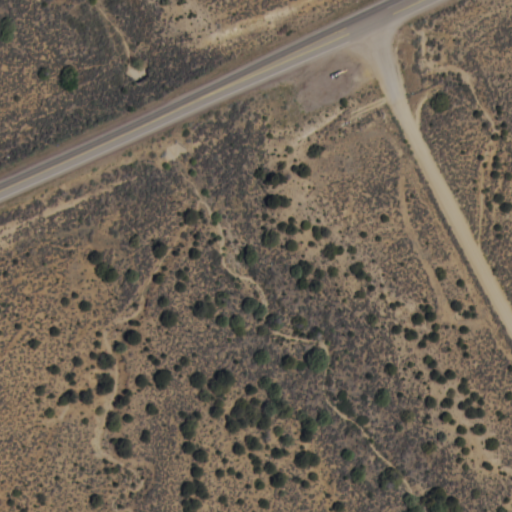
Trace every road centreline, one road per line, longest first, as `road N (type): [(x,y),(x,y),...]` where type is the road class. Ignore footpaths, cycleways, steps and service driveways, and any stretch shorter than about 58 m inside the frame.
road 1 (trunk): [(0,187),(407,0)]
road 2 (residential): [(359,22),(511,311)]
